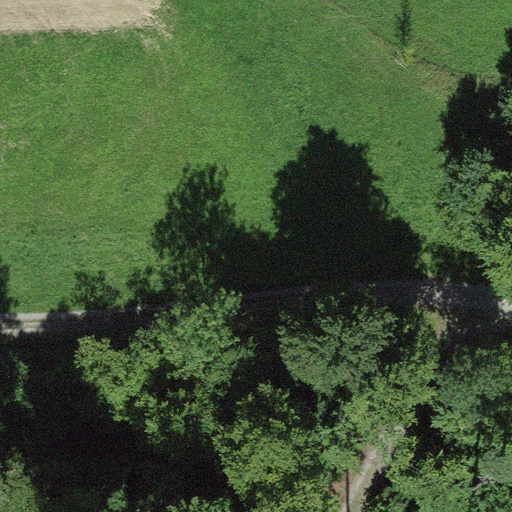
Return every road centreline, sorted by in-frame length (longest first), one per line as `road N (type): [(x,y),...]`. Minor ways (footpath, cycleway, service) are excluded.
road 1 (track): [(0,330),(489,288)]
road 2 (track): [(348,511),(489,288)]
